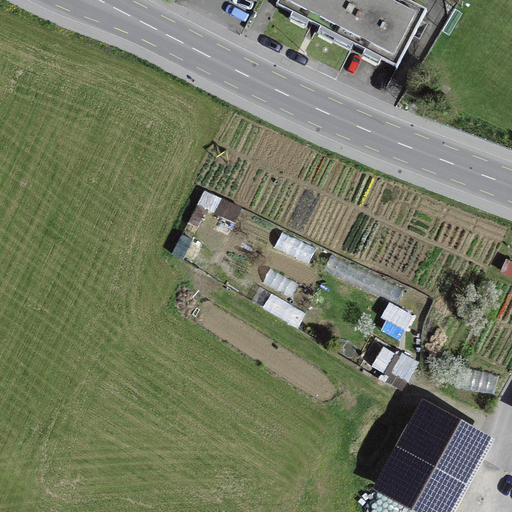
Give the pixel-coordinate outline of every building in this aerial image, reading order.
[(275,0),(273,4),(336,36),(355,0),(275,0)] [(428,8),(411,0),(355,0),(336,36),(397,68),(428,8)] [(207,188),(199,207),(218,215),(215,222),(232,230),(243,204),(207,188)] [(408,383),(418,357),(381,343),(371,368),(408,383)] [(454,511),(495,438),(423,398),(372,488),(415,511),(454,511)]
